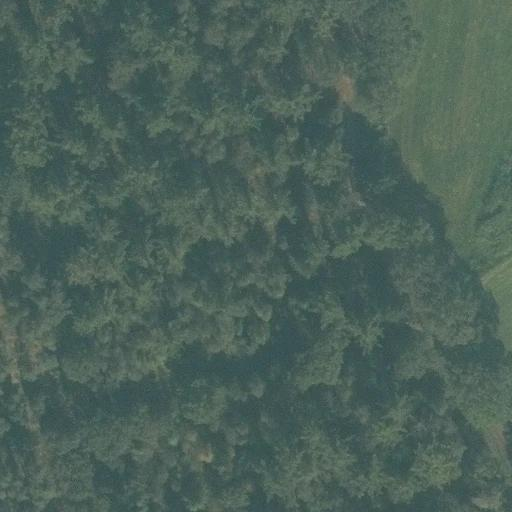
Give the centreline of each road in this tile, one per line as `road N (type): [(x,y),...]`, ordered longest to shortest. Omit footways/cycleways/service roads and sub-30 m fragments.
road 1 (track): [(511,474),(347,203),(340,171),(356,0)]
road 2 (track): [(0,424),(413,312)]
road 3 (track): [(0,91),(81,403)]
